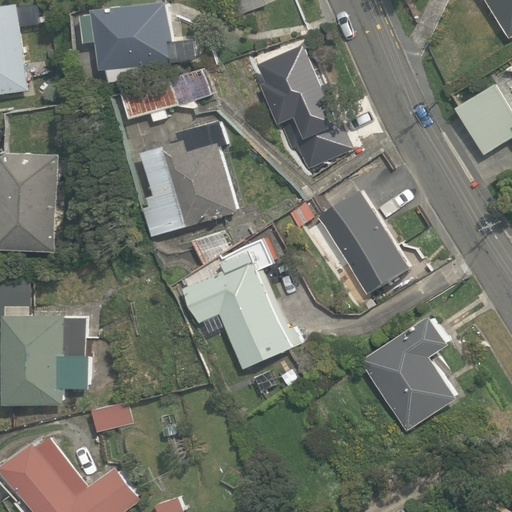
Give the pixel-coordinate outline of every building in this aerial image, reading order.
[(0,92),(33,88),(22,0),(0,2),(0,92)] [(100,40),(103,69),(201,57),(198,35),(176,38),(171,0),(156,0),(96,7),(96,12),(84,13),(88,41),(100,40)] [(511,0),(490,0),(511,36),(511,0)] [(121,121),(217,94),(208,66),(114,94),(121,121)] [(359,151),(333,110),(296,133),(322,174),(359,151)] [(148,205),(156,234),(243,208),(224,144),(231,142),(224,118),(182,131),(184,139),(146,150),(159,193),(151,195),(154,203),(148,205)] [(0,246),(57,252),(63,153),(3,149),(0,193),(0,246)] [(368,185),(322,214),(371,292),(418,263),(368,185)] [(320,215),(310,199),(291,210),(301,226),(320,215)] [(205,264),(224,252),(237,245),(231,228),(197,238),(205,264)] [(189,285),(187,285),(203,321),(207,320),(212,331),(229,324),(248,368),(306,343),(298,326),(293,328),(266,267),(280,261),(268,235),(226,256),(224,252),(205,264),(184,277),(189,285)] [(0,318),(11,319),(9,401),(68,403),(68,386),(94,387),(94,354),(90,354),(91,317),(70,315),(70,312),(34,311),(35,274),(0,273),(0,318)] [(457,341),(437,311),(364,359),(410,430),(463,394),(436,354),(457,341)] [(303,378),(296,367),(284,374),(291,385),(303,378)] [(213,401),(209,389),(196,394),(200,405),(213,401)] [(129,401),(96,408),(101,431),(134,423),(129,401)] [(40,439),(6,463),(41,511),(125,511),(143,500),(118,466),(93,484),(56,434),(43,443),(40,439)] [(183,511),(188,511),(183,495),(159,503),(162,511),(183,511)]
